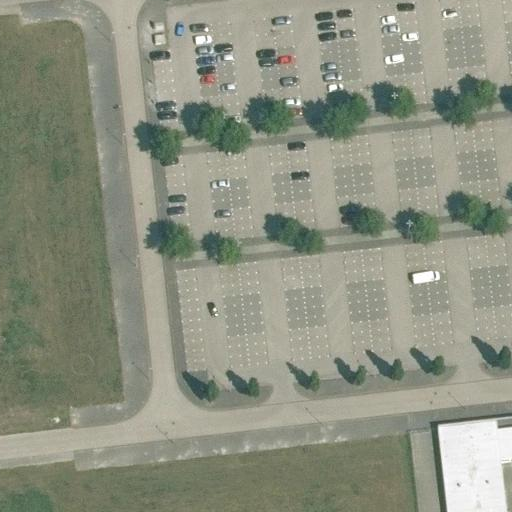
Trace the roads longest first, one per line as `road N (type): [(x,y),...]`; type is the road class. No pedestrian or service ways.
road 1 (unclassified): [(119,0),(171,429)]
road 2 (unclassified): [(171,429),(511,390)]
road 3 (unclassified): [(0,449),(171,429)]
